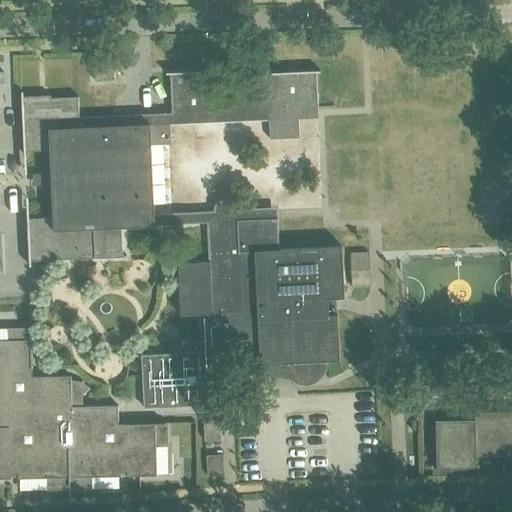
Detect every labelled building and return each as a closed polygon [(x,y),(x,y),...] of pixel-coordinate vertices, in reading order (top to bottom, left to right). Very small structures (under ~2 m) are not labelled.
[(113,57),(94,58),(95,79),(114,79),(113,57)] [(24,91),(22,91),(24,129),(24,140),(25,152),(25,155),(27,155),(26,151),(52,150),(53,173),(39,174),(39,176),(39,177),(39,185),(39,186),(53,185),(55,217),(30,219),(29,215),(28,215),(28,230),(30,258),(30,266),(32,266),(31,261),(105,257),(111,257),(127,256),(127,255),(123,255),(122,227),(208,223),(278,221),(277,208),(240,209),(239,207),(238,204),(235,202),(232,201),(229,200),(224,201),(221,201),(218,203),(216,205),(215,208),(214,211),(154,214),(151,145),(172,144),(171,124),(269,120),(270,139),(300,138),(299,108),(319,107),(317,72),(321,72),(321,70),(296,72),(266,73),(266,74),(270,74),(271,88),(216,91),(215,72),(219,71),(219,70),(198,71),(197,71),(167,73),(167,74),(171,74),(173,113),(168,113),(116,116),(80,117),(79,97),(52,98),(51,95),(49,95),(39,96),(24,97),(24,91)] [(278,221),(208,223),(210,262),(182,264),(185,315),(202,315),(204,354),(143,357),(145,409),(205,406),(206,413),(226,412),(224,376),(234,375),(233,361),(249,361),(249,367),(252,371),(259,373),(270,373),(270,379),(271,379),(271,375),(282,374),(293,376),(303,381),(314,379),(323,372),(326,361),(341,360),(339,320),(337,320),(336,303),(328,304),(328,297),(345,296),(342,247),(280,250),(278,221)] [(370,253),(351,254),(353,287),(371,286),(370,253)] [(166,424),(166,423),(119,424),(119,406),(81,406),(80,388),(72,389),(71,376),(33,377),(32,330),(31,330),(31,331),(12,332),(12,340),(0,340),(0,478),(12,479),(12,477),(12,474),(19,474),(19,477),(19,478),(51,478),(51,486),(70,486),(70,487),(71,487),(71,486),(90,486),(90,477),(157,476),(156,443),(165,443),(164,424),(166,424)] [(438,409),(437,388),(421,388),(421,409),(438,409)] [(511,411),(474,412),(474,419),(436,420),(438,469),(477,469),(477,455),(511,454),(511,411)] [(221,420),(206,421),(207,441),(222,441),(221,420)] [(173,468),(172,469),(173,478),(184,477),(181,449),(171,450),(173,468)] [(225,475),(224,454),(207,455),(208,476),(225,475)]
